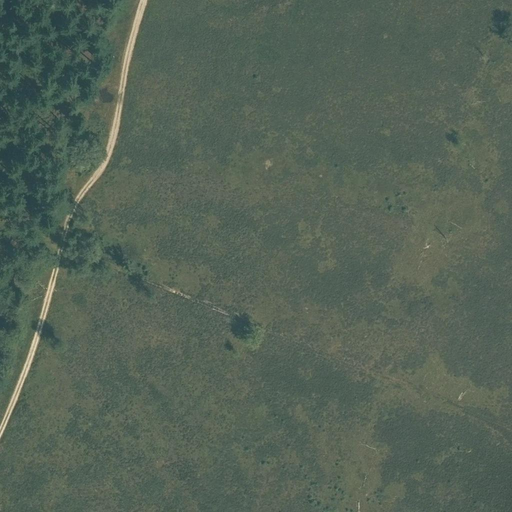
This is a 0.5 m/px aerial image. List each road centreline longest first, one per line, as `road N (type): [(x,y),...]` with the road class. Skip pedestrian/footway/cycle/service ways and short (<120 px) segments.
road 1 (track): [(60,247),(511,430)]
road 2 (track): [(0,430),(81,189),(109,149),(117,77),(140,0)]
